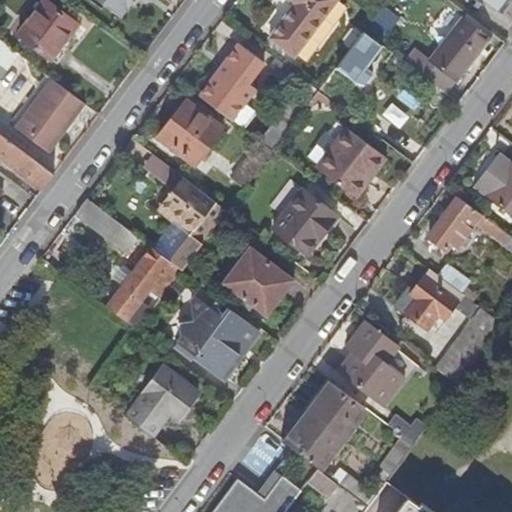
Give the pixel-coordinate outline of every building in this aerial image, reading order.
[(133,0),(98,0),(121,17),(133,0)] [(337,0),(289,0),(296,5),(271,36),(270,38),(294,56),(301,46),(337,0)] [(45,1),(20,34),(52,59),(78,25),(45,1)] [(464,18),(420,73),(445,92),(456,78),(457,79),(489,37),(464,18)] [(350,49),(337,66),(355,79),(382,44),(364,30),(350,49)] [(0,39),(0,75),(17,52),(0,39)] [(200,96),(231,120),(232,119),(243,103),(255,87),(247,81),(262,61),(238,44),(200,96)] [(13,120),(17,129),(53,79),(46,74),(13,120)] [(318,91),(296,74),(287,85),(298,93),(280,116),(292,125),(310,102),(318,91)] [(329,77),(318,91),(357,119),(367,106),(329,77)] [(53,79),(17,129),(48,151),(84,103),(81,100),(53,79)] [(196,165),(223,130),(186,102),(158,138),(196,165)] [(255,112),(243,103),(232,119),(244,128),(255,112)] [(280,116),(259,141),(273,151),(292,125),(280,116)] [(368,170),(373,175),(387,158),(347,128),(317,168),(351,194),(368,170)] [(0,158),(43,189),(54,173),(0,133),(0,158)] [(273,151),(259,141),(231,179),(244,188),(273,151)] [(511,160),(500,152),(475,186),(511,213),(511,160)] [(183,177),(153,155),(144,166),(173,190),(183,177)] [(356,198),(373,175),(368,170),(351,194),(356,198)] [(177,216),(153,248),(183,270),(207,238),(202,234),(207,228),(212,231),(216,225),(218,223),(210,217),(219,204),(183,177),(173,190),(163,205),(177,216)] [(258,177),(249,188),(257,195),(266,183),(258,177)] [(307,253),(337,214),(304,188),(273,227),(307,253)] [(498,225),(458,195),(429,234),(446,248),(450,242),(456,247),(474,223),(491,235),(498,225)] [(116,243),(127,229),(96,205),(85,219),(116,243)] [(269,313),(295,278),(251,246),(224,280),(269,313)] [(167,291),(183,270),(153,248),(108,308),(124,321),(154,283),(167,291)] [(438,274),(461,291),(470,280),(447,263),(438,274)] [(438,274),(431,269),(416,289),(412,285),(397,306),(407,314),(408,313),(428,328),(434,320),(439,324),(456,303),(473,318),(436,366),(458,382),(502,322),(461,291),(438,274)] [(181,335),(177,340),(197,339),(200,357),(223,374),(239,353),(237,351),(243,344),(248,347),(260,331),(227,307),(222,314),(196,295),(190,301),(194,320),(177,321),(181,335)] [(399,345),(398,344),(380,331),(366,321),(346,348),(351,352),(346,358),(350,361),(340,374),(383,405),(405,376),(386,362),(396,349),(399,345)] [(401,340),(383,327),(380,331),(398,344),(401,340)] [(195,354),(200,357),(197,339),(177,340),(174,344),(192,358),(195,354)] [(127,416),(152,435),(170,411),(178,417),(198,393),(164,367),(127,416)] [(320,395),(309,411),(343,438),(366,408),(332,384),(324,395),(320,392),(319,394),(320,395)] [(297,433),(288,444),(318,466),(321,468),(343,438),(309,411),(296,428),(294,427),(293,429),(297,433)] [(375,462),(387,471),(402,451),(387,440),(374,457),(377,459),(375,462)] [(387,471),(375,462),(355,489),(367,499),(387,471)] [(284,511),(302,489),(275,469),(257,493),(237,478),(211,511),(284,511)] [(315,471),(306,482),(327,499),(337,486),(315,471)] [(429,511),(417,502),(414,506),(411,504),(406,499),(403,503),(395,511),(429,511)]
